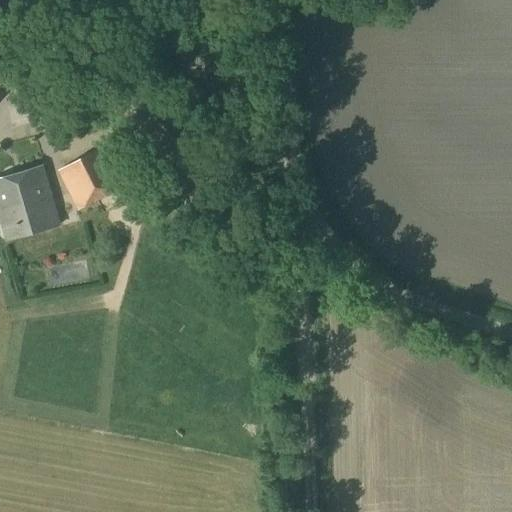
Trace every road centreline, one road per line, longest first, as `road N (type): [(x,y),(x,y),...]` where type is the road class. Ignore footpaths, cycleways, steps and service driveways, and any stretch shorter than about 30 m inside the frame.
road 1 (unclassified): [(511,335),(374,285),(322,231),(218,85),(161,32),(100,3),(72,0)]
road 2 (track): [(283,0),(306,259),(310,511)]
